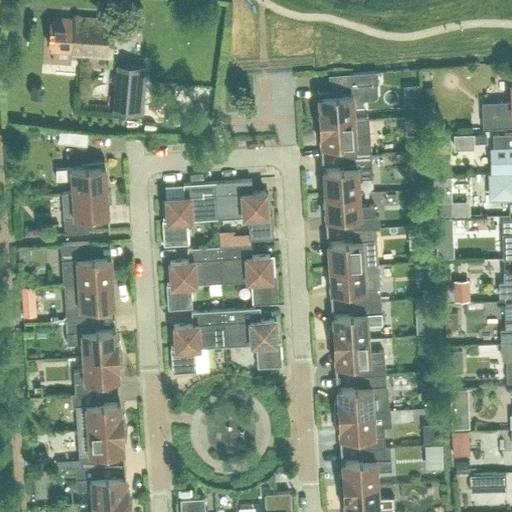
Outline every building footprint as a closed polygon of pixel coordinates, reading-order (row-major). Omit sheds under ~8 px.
[(71,52),(108,55),(111,20),(77,17),(77,18),(54,16),(54,21),(49,21),(48,44),(71,46),(71,52)] [(144,63),(121,61),(117,106),(140,109),(144,63)] [(313,118),(313,120),(353,117),(352,104),(362,103),(362,98),(372,98),(378,93),(376,70),(348,72),(350,93),(330,94),(330,90),(317,90),(317,89),(316,89),(317,106),(314,107),(313,118)] [(496,100),(496,105),(481,105),(481,126),(511,124),(511,80),(510,81),(510,100),(496,100)] [(341,143),(341,155),(370,153),(368,117),(353,117),(313,120),(313,122),(316,133),(319,132),(320,144),(321,144),(341,143)] [(57,140),(85,144),(87,131),(58,128),(57,140)] [(511,131),(492,133),(493,172),(511,171),(511,131)] [(321,168),(323,193),(358,190),(357,177),(371,176),(370,153),(341,155),(342,167),(322,168),(321,168)] [(70,177),(71,191),(106,188),(104,158),(103,158),(103,159),(91,160),(91,165),(55,167),(55,178),(70,177)] [(507,197),(508,209),(511,209),(511,171),(493,172),(494,197),(507,197)] [(250,177),(213,180),(216,216),(247,214),(248,238),(272,236),(271,210),(266,211),(266,205),(268,205),(267,191),(265,191),(265,189),(251,190),(250,177)] [(216,216),(213,180),(182,182),(183,194),(164,195),(165,198),(162,198),(163,212),(165,212),(166,217),(161,217),(163,243),(187,241),(185,218),(216,216)] [(106,188),(71,191),(61,191),(63,215),(64,232),(88,230),(87,214),(106,213),(108,213),(106,188)] [(345,216),(346,228),(370,226),(379,226),(378,213),(374,214),(373,203),(359,204),(358,190),(323,193),(324,217),(326,217),(345,216)] [(502,256),(511,255),(511,217),(501,218),(501,243),(502,256)] [(326,241),(327,266),(363,263),(361,239),(371,238),(370,226),(346,228),(347,240),(327,241),(326,241)] [(63,283),(76,282),(112,279),(110,254),(109,255),(89,256),(88,240),(60,242),(61,269),(63,283)] [(249,241),(218,244),(220,280),(251,278),(252,301),(276,300),(275,274),(270,275),(270,269),(272,269),(271,255),(269,255),(269,253),(250,254),(249,241)] [(220,280),(218,244),(186,246),(187,258),(168,259),(169,262),(166,262),(167,276),(169,276),(170,281),(165,281),(167,307),(191,305),(190,282),(220,280)] [(350,289),(351,301),(379,299),(378,276),(363,277),(363,263),(327,266),(329,291),(330,290),(350,289)] [(499,295),(503,295),(511,294),(511,269),(502,270),(503,280),(499,280),(499,295)] [(443,278),(444,300),(461,299),(460,277),(443,278)] [(64,306),(65,319),(93,317),(92,305),(112,304),(113,304),(112,279),(76,282),(63,283),(64,306)] [(327,337),(327,339),(367,336),(366,323),(381,322),(379,299),(351,301),(351,313),(332,314),(330,314),(331,326),(329,326),(327,337)] [(511,303),(503,303),(504,327),(500,327),(501,342),(511,341),(511,303)] [(253,305),(222,307),(224,344),(255,342),(256,365),(280,364),(279,338),(274,338),(274,333),(276,333),(275,319),(273,319),(273,316),(254,318),(253,305)] [(224,344),(222,307),(190,309),(191,322),(172,323),(173,326),(170,326),(171,340),(174,339),(174,345),(169,345),(171,371),(195,369),(194,346),(224,344)] [(80,341),(81,355),(121,352),(121,350),(118,339),(116,339),(115,328),(113,328),(114,328),(94,329),(93,317),(65,319),(64,319),(66,342),(80,341)] [(355,362),(355,374),(384,372),(383,349),(368,350),(367,336),(327,339),(328,341),(330,352),(333,352),(334,364),(335,363),(355,362)] [(511,341),(501,342),(501,357),(505,357),(506,381),(511,380),(511,341)] [(72,369),(74,392),(98,390),(97,378),(117,377),(117,378),(118,377),(117,366),(120,365),(121,354),(121,352),(81,355),(82,368),(72,369)] [(332,410),(332,412),(372,409),(371,396),(386,395),(384,372),(355,374),(356,386),(337,387),(335,387),(336,399),(333,399),(332,410)] [(34,407),(34,383),(21,383),(21,407),(34,407)] [(449,384),(451,404),(462,403),(460,383),(449,384)] [(74,404),(76,428),(126,425),(126,423),(123,412),(120,413),(120,401),(118,401),(99,402),(98,390),(74,392),(70,392),(71,404),(74,404)] [(359,435),(360,447),(384,445),(383,425),(388,425),(387,408),(372,409),(332,412),(332,414),(335,425),(338,425),(338,437),(340,437),(340,436),(359,435)] [(77,442),(78,459),(79,465),(103,463),(102,452),(121,450),(121,451),(123,451),(122,439),(125,438),(126,427),(126,425),(76,428),(77,442)] [(66,448),(66,428),(29,428),(28,440),(40,440),(40,447),(66,448)] [(337,483),(337,485),(377,482),(376,469),(390,468),(389,445),(384,445),(360,447),(361,459),(341,460),(340,460),(341,472),(338,472),(337,483)] [(90,487),(91,501),(131,498),(130,496),(128,485),(125,486),(124,474),(123,474),(103,475),(103,463),(79,465),(74,465),(75,488),(90,487)] [(25,489),(43,485),(40,466),(21,470),(25,489)] [(364,511),(392,511),(392,495),(378,496),(377,482),(337,485),(337,487),(340,498),(342,498),(343,510),(344,510),(344,509),(364,508),(364,511)] [(265,511),(289,511),(289,490),(264,491),(265,511)] [(204,511),(203,495),(179,497),(179,511),(204,511)] [(126,511),(127,511),(129,511),(131,500),(131,498),(91,501),(91,511),(126,511)]
